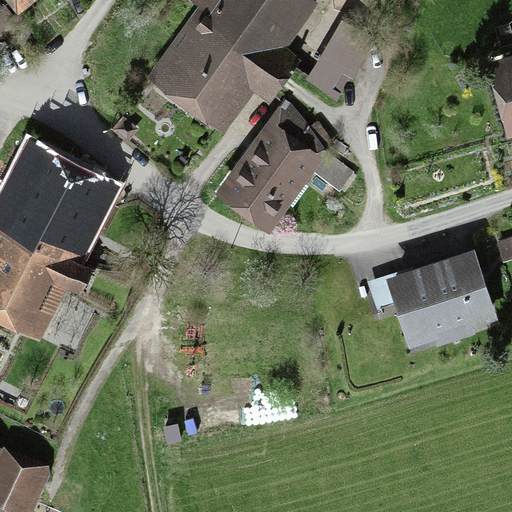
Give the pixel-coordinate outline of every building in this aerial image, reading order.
[(300,0),(220,0),(180,56),(172,50),(160,67),(220,110),(248,72),(273,90),(293,63),(268,45),(300,0)] [(6,6),(0,10),(0,31),(16,19),(6,6)] [(369,37),(355,29),(329,73),(343,81),(369,37)] [(511,63),(497,67),(511,116),(511,63)] [(288,104),(225,190),(269,221),(308,165),(340,188),(353,170),(319,147),(304,122),(288,104)] [(105,177),(29,139),(3,190),(0,188),(0,222),(7,226),(0,240),(0,304),(32,321),(56,275),(75,285),(85,266),(65,257),(105,177)] [(470,252),(395,277),(413,332),(488,307),(470,252)] [(37,467),(7,454),(0,470),(0,500),(19,509),(37,467)]
